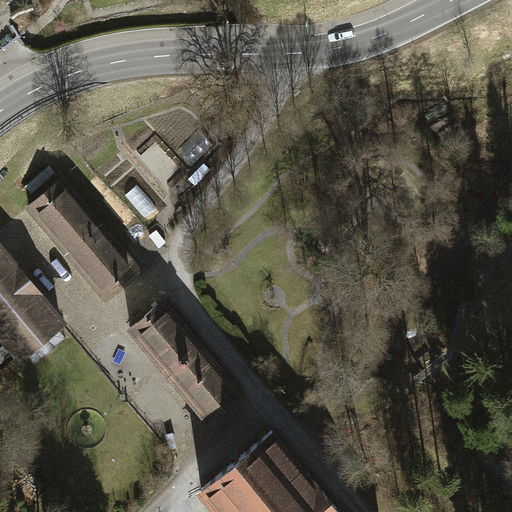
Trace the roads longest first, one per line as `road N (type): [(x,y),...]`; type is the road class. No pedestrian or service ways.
road 1 (residential): [(293,53),(264,118),(179,237),(169,279),(263,399)]
road 2 (secondary): [(0,112),(105,65),(293,53)]
road 3 (secondary): [(293,53),(357,44),(454,0)]
